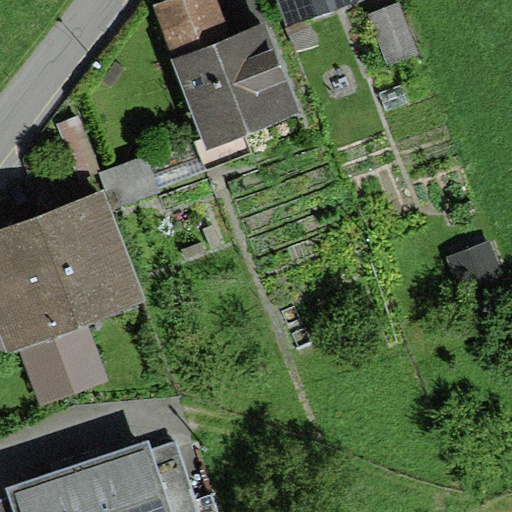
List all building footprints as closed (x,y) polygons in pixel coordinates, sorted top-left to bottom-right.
[(110,208),(251,154),(245,139),(300,118),(264,26),(230,39),(215,0),(170,0),(149,8),(200,140),(147,161),(145,155),(97,173),(104,191),(110,208)] [(274,0),(286,32),(372,0),(274,0)] [(419,59),(399,2),(368,13),(388,69),(419,59)] [(76,177),(99,168),(78,116),(56,125),(76,177)] [(0,334),(8,355),(147,302),(110,208),(104,191),(0,231),(0,334)] [(473,284),(506,269),(491,238),(458,253),(473,284)] [(198,511),(175,442),(150,450),(147,442),(78,465),(93,511),(198,511)] [(8,497),(0,500),(0,511),(93,511),(78,465),(5,489),(8,497)]
